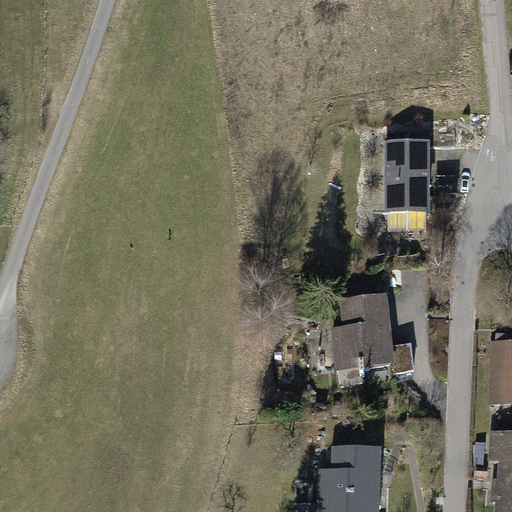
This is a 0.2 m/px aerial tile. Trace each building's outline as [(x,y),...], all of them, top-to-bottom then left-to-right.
[(441,134),(441,149),(457,149),(457,134),(441,134)] [(407,149),(388,149),(389,214),(411,214),(411,212),(429,212),(429,146),(407,146),(407,149)] [(390,337),(386,297),(344,302),(347,329),(336,330),(340,373),(393,368),(394,377),(415,374),(412,347),(390,349),(389,337),(390,337)] [(511,344),(494,344),(491,404),(511,405),(511,344)] [(500,511),(511,511),(511,415),(498,414),(498,437),(495,461),(505,462),(500,511)] [(378,511),(380,452),(335,451),(334,485),(321,484),(320,511),(378,511)]
